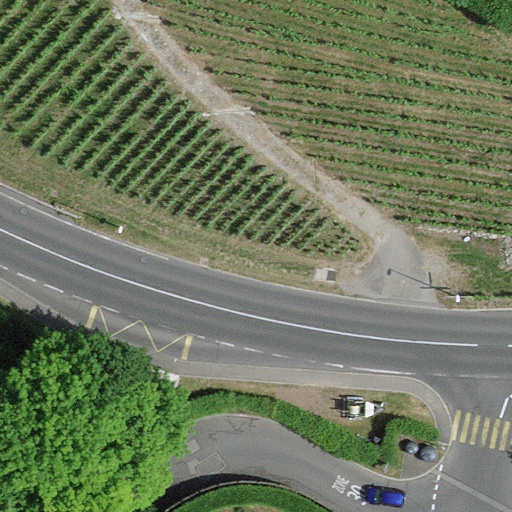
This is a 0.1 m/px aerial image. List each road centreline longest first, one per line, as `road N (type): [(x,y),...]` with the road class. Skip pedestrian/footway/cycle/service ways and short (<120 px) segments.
road 1 (tertiary): [(0,233),(232,312),(380,337),(511,342)]
road 2 (residential): [(373,511),(231,451),(111,511)]
road 3 (residential): [(511,384),(454,511)]
